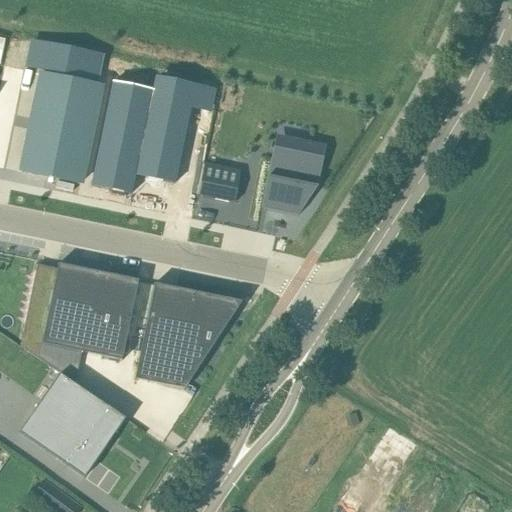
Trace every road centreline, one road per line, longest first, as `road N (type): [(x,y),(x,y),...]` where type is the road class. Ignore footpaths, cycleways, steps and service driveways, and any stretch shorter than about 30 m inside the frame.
road 1 (residential): [(0,218),(298,281),(342,298)]
road 2 (tertiary): [(342,298),(460,117),(511,6)]
road 3 (tertiary): [(202,511),(342,298)]
